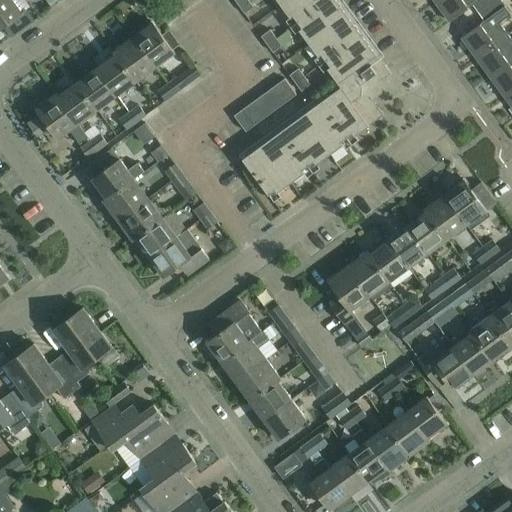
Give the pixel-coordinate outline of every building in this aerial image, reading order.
[(13,0),(0,0),(0,31),(24,15),(13,0)] [(248,0),(247,0),(239,6),(245,14),(254,7),(248,0)] [(344,86),(243,160),(271,198),(278,193),(384,115),(373,100),(377,97),(380,83),(391,74),(380,59),(376,63),(373,59),(377,55),(336,0),(277,0),(339,84),(341,81),(344,86)] [(439,0),(436,3),(450,22),(473,6),(479,14),(497,0),(439,0)] [(497,0),(479,14),(485,22),(462,38),(477,58),(508,35),(500,23),(511,15),(500,0),(497,0)] [(239,17),(227,26),(236,39),(248,29),(239,17)] [(134,37),(154,65),(174,50),(154,23),(134,37)] [(267,45),(276,38),(271,30),(261,37),(267,45)] [(511,39),(508,35),(477,58),(491,78),(511,62),(511,39)] [(154,65),(134,37),(114,52),(116,55),(117,55),(135,79),(136,78),(154,65)] [(380,43),(391,66),(403,60),(392,37),(380,43)] [(187,50),(194,61),(213,49),(205,38),(187,50)] [(282,46),(276,38),(267,45),(273,53),(282,46)] [(116,55),(97,69),(117,97),(138,81),(136,78),(135,79),(117,55),(116,55)] [(511,62),(491,78),(505,97),(511,92),(511,62)] [(117,97),(97,69),(78,83),(98,110),(117,97)] [(296,83),(305,77),(299,69),(290,76),(296,83)] [(305,77),(296,83),(302,91),(311,85),(305,77)] [(168,85),(175,94),(185,87),(178,78),(168,85)] [(285,79),(243,110),(234,116),(246,132),(297,95),(285,79)] [(78,83),(60,96),(59,97),(79,125),(79,124),(98,110),(78,83)] [(175,94),(168,85),(159,92),(166,101),(175,94)] [(40,107),(37,109),(57,136),(68,128),(80,144),(89,137),(79,124),(79,125),(59,97),(60,96),(58,94),(54,96),(54,95),(54,96),(49,94),(40,101),(40,106),(39,106),(40,107)] [(130,113),(137,123),(147,115),(140,106),(130,113)] [(137,123),(130,113),(120,120),(127,130),(137,123)] [(91,142),(98,151),(108,144),(101,134),(91,142)] [(98,151),(91,142),(82,149),(89,158),(98,151)] [(152,153),(159,162),(168,155),(161,146),(152,153)] [(104,155),(112,166),(93,180),(107,198),(108,199),(132,181),(145,172),(139,163),(129,170),(113,149),(104,155)] [(173,181),(182,174),(175,165),(166,172),(173,181)] [(182,174),(173,181),(180,191),(190,184),(182,174)] [(108,199),(107,198),(104,201),(119,221),(146,201),(132,181),(108,199)] [(465,181),(445,195),(465,222),(468,226),(471,231),(491,216),(487,211),(497,204),(482,183),(472,190),(465,181)] [(445,195),(425,210),(427,213),(428,212),(446,237),(447,236),(453,232),(455,235),(458,236),(466,230),(466,227),(468,226),(465,222),(445,195)] [(148,203),(146,201),(119,221),(133,241),(136,238),(164,218),(163,217),(168,214),(164,209),(159,208),(156,204),(148,203)] [(202,220),(211,213),(204,203),(194,210),(202,220)] [(173,210),(168,214),(163,217),(164,218),(136,238),(142,246),(138,249),(145,259),(149,256),(150,257),(178,237),(177,236),(187,229),(173,210)] [(428,212),(427,213),(408,227),(429,254),(449,239),(447,236),(446,237),(428,212)] [(211,213),(202,220),(209,230),(218,223),(211,213)] [(408,227),(390,240),(389,241),(409,268),(429,254),(408,227)] [(188,230),(178,237),(150,257),(165,277),(181,265),(189,275),(210,259),(188,230)] [(389,283),(409,268),(389,241),(390,240),(387,236),(374,246),(377,250),(371,254),(370,255),(388,279),(387,280),(389,283)] [(225,252),(233,246),(227,238),(222,242),(221,247),(225,252)] [(484,247),(491,257),(501,250),(493,240),(484,247)] [(491,257),(484,247),(474,254),(482,264),(491,257)] [(369,251),(349,266),(368,293),(387,280),(388,279),(370,255),(371,254),(369,251)] [(511,265),(505,256),(486,270),(496,283),(511,271),(511,265)] [(0,265),(0,285),(10,279),(0,265)] [(368,293),(349,266),(329,281),(341,297),(331,304),(346,325),(356,317),(350,307),(368,293)] [(444,275),(452,285),(462,278),(454,267),(444,275)] [(452,285),(444,275),(434,282),(442,292),(452,285)] [(476,277),(467,284),(474,294),(484,287),(476,277)] [(467,284),(457,291),(465,301),(474,294),(467,284)] [(406,304),(413,314),(423,306),(416,297),(406,304)] [(209,324),(218,335),(208,342),(223,363),(226,361),(225,360),(263,332),(249,313),(251,312),(242,300),(209,324)] [(511,303),(511,301),(500,309),(493,300),(484,306),(491,316),(490,316),(510,343),(511,342),(511,305),(511,303)] [(413,314),(406,304),(397,311),(404,321),(413,314)] [(276,322),(286,315),(278,306),(269,313),(276,322)] [(428,313),(435,322),(445,315),(437,306),(428,313)] [(84,308),(69,319),(98,358),(97,359),(103,368),(119,356),(84,308)] [(435,322),(428,313),(419,320),(426,329),(435,322)] [(391,324),(387,318),(384,314),(374,321),(381,331),(391,324)] [(286,315),(276,322),(284,332),(293,325),(286,315)] [(510,343),(490,316),(470,331),(472,334),(473,333),(491,358),(492,357),(510,343)] [(98,358),(69,319),(54,330),(72,354),(62,361),(78,382),(90,373),(91,366),(90,364),(97,359),(98,358)] [(264,331),(263,332),(225,360),(226,361),(240,379),(267,359),(259,348),(270,340),(264,331)] [(473,333),(472,334),(454,348),(474,375),(494,360),(492,357),(491,358),(473,333)] [(78,382),(62,361),(53,368),(35,344),(20,355),(49,394),(57,388),(65,399),(75,391),(81,387),(78,382)] [(305,361),(314,354),(307,344),(298,351),(305,361)] [(454,348),(435,361),(430,354),(420,361),(438,386),(447,379),(454,389),(474,375),(454,348)] [(312,371),(322,364),(314,354),(305,361),(312,371)] [(29,418),(43,408),(43,404),(40,401),(49,394),(20,355),(5,366),(23,390),(13,397),(29,418)] [(240,379),(253,398),(254,398),(278,380),(279,381),(282,379),(267,359),(240,379)] [(328,374),(319,380),(326,390),(335,383),(328,374)] [(90,376),(82,381),(88,389),(95,384),(90,376)] [(388,385),(395,394),(405,387),(398,378),(388,385)] [(254,398),(253,398),(250,400),(265,420),(293,400),(279,381),(278,380),(254,398)] [(111,407),(112,407),(132,392),(124,382),(103,397),(111,407)] [(325,391),(319,382),(310,388),(314,394),(320,394),(325,391)] [(395,394),(388,385),(379,392),(386,401),(395,394)] [(81,387),(75,391),(81,398),(86,395),(81,387)] [(324,407),(331,418),(351,405),(343,393),(324,407)] [(430,400),(437,410),(443,406),(436,395),(430,400)] [(29,418),(13,397),(4,404),(0,399),(0,429),(8,424),(16,435),(32,423),(29,418)] [(427,439),(429,438),(447,424),(427,397),(407,412),(409,415),(410,414),(427,439)] [(77,399),(66,405),(76,419),(86,412),(77,399)] [(307,419),(293,400),(265,420),(279,440),(307,419)] [(124,435),(144,420),(141,415),(134,405),(119,417),(112,407),(111,407),(92,421),(114,450),(127,440),(124,435)] [(161,445),(176,434),(155,405),(141,415),(144,420),(124,435),(127,440),(141,459),(161,445)] [(360,406),(350,413),(357,422),(366,416),(360,406)] [(39,411),(31,418),(37,425),(42,422),(43,416),(39,411)] [(357,422),(350,413),(340,420),(347,429),(357,422)] [(409,415),(391,428),(411,456),(431,441),(429,438),(427,439),(410,414),(409,415)] [(391,470),(411,456),(391,428),(372,442),(371,443),(391,470)] [(391,470),(371,443),(372,442),(363,430),(355,436),(361,445),(350,454),(370,481),(377,476),(381,481),(393,472),(391,470)] [(184,473),(197,463),(176,434),(161,445),(141,459),(156,479),(159,483),(179,469),(183,473),(184,473)] [(321,434),(311,441),(318,450),(328,443),(321,434)] [(318,450),(311,441),(301,448),(308,457),(318,450)] [(275,467),(283,478),(303,464),(295,453),(275,467)] [(370,481),(350,454),(331,468),(351,495),(370,481)] [(351,495),(331,468),(311,482),(331,510),(338,504),(341,508),(343,508),(352,502),(353,499),(350,496),(351,495)] [(156,479),(142,489),(158,511),(170,511),(182,504),(176,494),(191,483),(184,473),(183,473),(179,469),(159,483),(156,479)] [(98,471),(81,483),(89,494),(106,481),(98,471)] [(0,511),(8,511),(15,508),(0,488),(0,511)] [(91,498),(97,507),(103,503),(104,497),(100,492),(91,498)] [(503,511),(511,511),(511,495),(499,505),(503,511)] [(66,511),(91,511),(83,500),(66,511)] [(188,511),(182,504),(170,511),(211,511),(212,511),(205,502),(191,511),(188,511)] [(232,511),(226,502),(212,511),(211,511),(232,511)]
